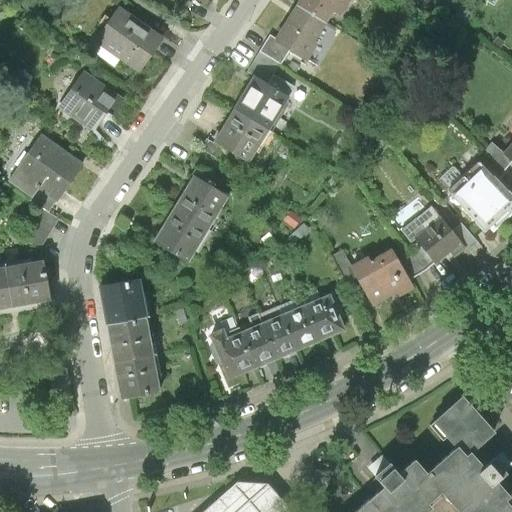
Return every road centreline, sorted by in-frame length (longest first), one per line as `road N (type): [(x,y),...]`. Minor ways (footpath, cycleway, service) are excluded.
road 1 (residential): [(212,55),(109,206),(89,250),(81,298),(108,467)]
road 2 (primary): [(108,467),(259,427),(366,382),(511,288)]
